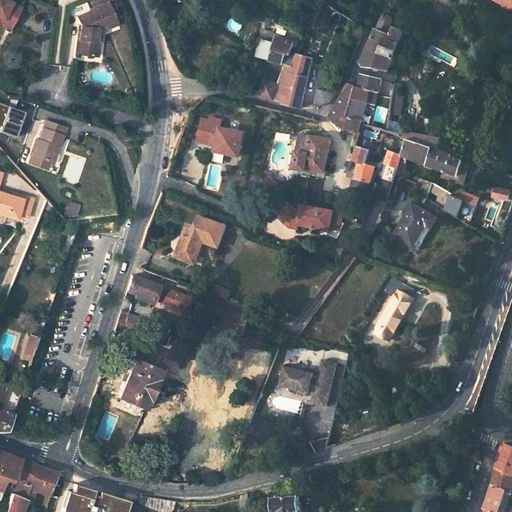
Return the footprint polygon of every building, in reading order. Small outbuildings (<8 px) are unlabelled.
[(19,9),(2,0),(0,0),(0,24),(9,29),(19,9)] [(511,0),(497,0),(497,1),(511,9),(511,0)] [(315,30),(324,4),(320,1),(310,28),(315,30)] [(78,43),(76,59),(92,61),(94,47),(97,47),(98,40),(99,33),(101,31),(103,34),(116,27),(105,6),(90,14),(91,16),(77,23),(82,32),(82,36),(80,43),(78,43)] [(385,33),(392,19),(382,15),(376,30),(385,33)] [(388,71),(404,32),(394,27),(390,35),(385,33),(376,30),(359,67),(381,69),(388,71)] [(257,56),(286,65),(278,85),(264,81),(259,98),(260,98),(283,103),(299,59),(292,56),(294,45),(275,38),(273,44),(261,40),(257,56)] [(300,108),(315,61),(300,56),(299,59),(283,103),(282,105),(300,108)] [(360,125),(366,102),(374,104),(378,92),(380,92),(382,80),(362,75),(358,88),(355,87),(346,120),(360,125)] [(341,128),(357,133),(360,125),(346,120),(355,87),(348,85),(329,117),(341,128)] [(318,91),(314,106),(318,107),(328,103),(330,100),(333,96),(334,93),(318,91)] [(402,115),(403,96),(394,96),(393,115),(402,115)] [(0,133),(14,139),(24,114),(0,104),(0,133)] [(385,117),(381,131),(388,132),(391,121),(390,121),(390,118),(385,117)] [(210,121),(202,120),(199,141),(213,143),(213,145),(218,146),(217,152),(241,155),(245,131),(221,128),(222,120),(210,119),(210,121)] [(32,156),(28,164),(38,168),(41,161),(49,163),(54,153),(56,154),(66,130),(47,123),(39,141),(36,140),(30,155),(32,156)] [(442,139),(401,132),(400,137),(408,140),(438,150),(442,139)] [(300,135),(294,168),(325,172),(331,139),(300,135)] [(408,161),(444,172),(442,177),(464,183),(470,165),(462,163),(462,161),(450,158),(451,156),(437,152),(438,150),(408,140),(402,155),(401,158),(408,161)] [(402,155),(390,151),(380,177),(393,181),(399,164),(401,158),(402,155)] [(45,170),(48,163),(41,161),(38,168),(45,170)] [(374,167),(351,162),(347,178),(369,183),(374,167)] [(0,169),(0,210),(16,216),(18,211),(25,214),(27,213),(32,198),(30,196),(10,189),(9,193),(0,189),(0,173),(1,170),(0,169)] [(511,176),(499,173),(495,186),(511,189),(511,176)] [(455,214),(464,191),(458,189),(454,198),(450,196),(451,194),(432,183),(421,179),(419,180),(419,185),(414,193),(425,200),(425,199),(444,209),(455,214)] [(508,190),(493,187),(491,196),(506,199),(508,190)] [(402,219),(392,234),(412,247),(425,226),(429,228),(435,219),(409,202),(399,217),(402,219)] [(288,206),(276,217),(290,228),(298,229),(298,225),(312,228),(312,225),(317,226),(316,229),(330,231),(332,224),(341,226),(343,215),(334,213),(307,207),(302,207),(301,213),(298,213),(288,206)] [(185,236),(177,260),(190,265),(193,256),(199,259),(204,248),(202,247),(203,243),(219,249),(227,229),(199,219),(195,229),(191,228),(188,237),(185,236)] [(330,231),(340,233),(341,226),(332,224),(330,231)] [(196,267),(199,259),(193,256),(190,265),(196,267)] [(126,290),(134,293),(133,297),(145,301),(144,305),(148,306),(151,299),(156,285),(131,276),(126,290)] [(151,299),(186,312),(192,298),(156,285),(151,299)] [(397,293),(373,333),(387,341),(410,301),(397,293)] [(220,321),(218,327),(244,337),(251,319),(212,305),(208,317),(220,321)] [(117,321),(124,324),(127,313),(120,310),(117,321)] [(143,319),(128,313),(124,326),(138,332),(143,319)] [(289,314),(284,322),(293,326),(299,318),(289,314)] [(208,317),(206,323),(218,327),(220,321),(208,317)] [(115,328),(110,345),(122,350),(128,332),(115,328)] [(37,337),(29,334),(26,343),(34,345),(37,337)] [(21,357),(29,360),(34,345),(26,343),(21,357)] [(161,371),(133,359),(116,397),(144,409),(146,404),(159,376),(161,371)] [(329,407),(340,364),(325,360),(320,379),(316,378),(317,374),(287,367),(282,387),(311,394),(309,402),(329,407)] [(0,431),(5,431),(11,413),(0,409),(0,405),(3,396),(0,395),(0,431)] [(511,447),(502,444),(495,469),(511,476),(511,447)] [(14,479),(21,459),(0,449),(0,489),(1,485),(10,488),(13,479),(14,479)] [(43,511),(45,507),(41,506),(39,511),(18,511),(20,507),(23,500),(28,487),(33,488),(49,494),(56,473),(43,468),(37,466),(31,463),(21,459),(14,479),(13,479),(10,488),(8,492),(3,511),(43,511)] [(504,511),(498,508),(506,492),(511,495),(511,491),(511,476),(495,469),(484,510),(488,511),(504,511)] [(67,511),(63,509),(62,511),(71,511),(79,493),(84,481),(79,480),(79,481),(56,473),(49,494),(66,501),(65,503),(70,505),(67,511)] [(27,502),(33,488),(28,487),(23,500),(27,502)] [(80,511),(81,509),(88,511),(90,511),(95,501),(79,493),(71,511),(80,511)] [(301,495),(271,497),(271,511),(298,511),(298,509),(301,509),(301,495)] [(128,511),(130,510),(104,496),(97,511),(128,511)]
